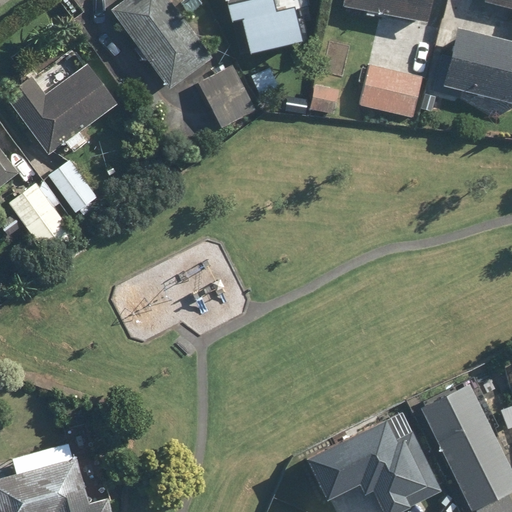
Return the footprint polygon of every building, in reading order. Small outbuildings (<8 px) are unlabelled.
[(170,0),(116,0),(110,6),(170,84),(211,52),(170,0)] [(223,0),(224,4),(228,21),(239,18),(248,53),(303,39),(294,4),(275,9),(272,0),(223,0)] [(344,0),(344,3),(368,6),(367,10),(429,18),(431,0),(344,0)] [(511,0),(483,0),(484,1),(511,7),(511,29),(509,41),(450,25),(435,84),(511,103),(511,0)] [(350,6),(325,3),(321,43),(346,46),(350,6)] [(29,68),(0,92),(0,94),(48,151),(62,140),(72,152),(88,138),(80,129),(115,99),(83,62),(49,91),(29,68)] [(233,63),(197,80),(220,127),(255,110),(233,63)] [(424,75),(367,63),(358,106),(415,117),(424,75)] [(269,64),(249,72),(259,96),(279,88),(269,64)] [(340,86),(310,84),(308,110),(339,112),(340,86)] [(0,187),(19,170),(0,148),(0,187)] [(71,154),(48,171),(85,218),(107,201),(71,154)] [(33,180),(6,201),(50,259),(78,238),(33,180)] [(511,511),(511,469),(467,382),(418,407),(472,511),(511,511)] [(398,434),(386,410),(303,453),(326,498),(357,482),(365,497),(375,492),(385,511),(409,498),(405,490),(425,480),(401,433),(398,434)] [(111,511),(107,494),(86,499),(76,456),(0,472),(0,511),(111,511)]
